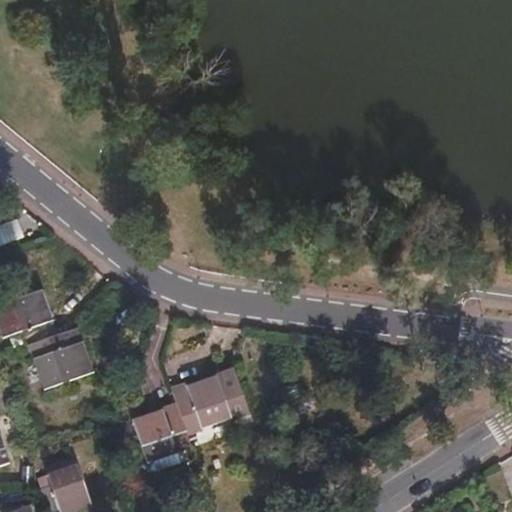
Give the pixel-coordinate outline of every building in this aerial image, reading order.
[(0,244),(24,235),(17,217),(0,223),(0,244)] [(27,345),(57,334),(41,289),(0,304),(0,319),(6,337),(21,333),(25,345),(27,345)] [(76,328),(57,334),(27,345),(32,360),(36,359),(46,389),(91,372),(76,328)] [(41,390),(46,389),(36,359),(32,360),(41,390)] [(174,404),(185,435),(200,430),(199,426),(228,416),(214,376),(170,391),(174,404)] [(188,446),(185,435),(174,404),(160,408),(161,410),(131,420),(145,459),(175,449),(176,451),(188,446)] [(0,449),(0,464),(8,462),(4,449),(0,449)] [(180,463),(176,451),(175,449),(145,459),(148,469),(157,471),(180,463)] [(77,511),(89,507),(75,468),(46,479),(48,485),(35,490),(42,511),(77,511)]
